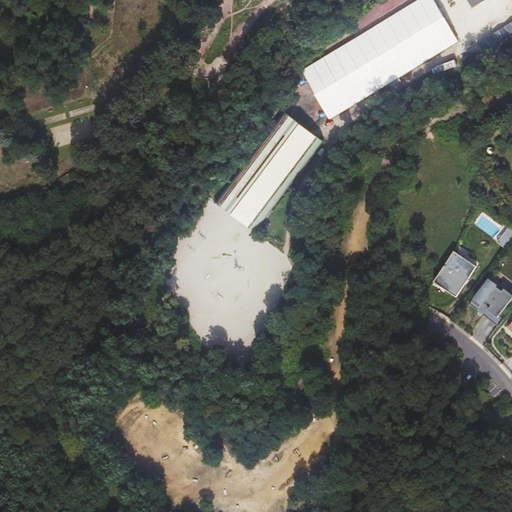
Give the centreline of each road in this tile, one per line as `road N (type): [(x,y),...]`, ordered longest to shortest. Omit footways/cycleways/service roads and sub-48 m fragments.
road 1 (track): [(463,344),(430,355),(407,326),(375,246),(380,203),(426,125),(511,94)]
road 2 (track): [(375,246),(350,292),(324,429),(271,491)]
